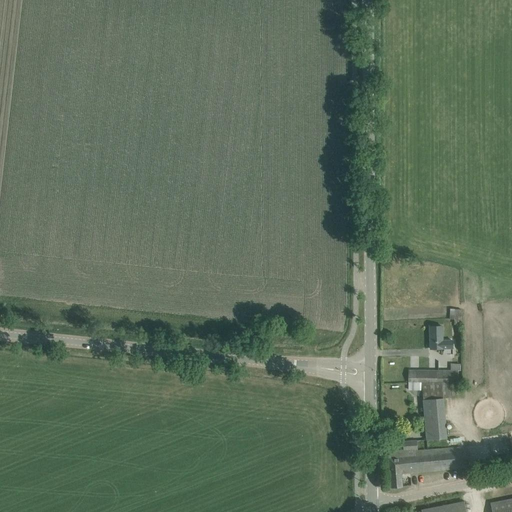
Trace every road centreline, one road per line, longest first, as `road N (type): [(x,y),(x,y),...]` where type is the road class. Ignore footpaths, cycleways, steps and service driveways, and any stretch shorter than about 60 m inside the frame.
road 1 (tertiary): [(0,334),(370,371)]
road 2 (tertiary): [(370,371),(367,0)]
road 3 (unclassified): [(371,503),(511,473)]
road 4 (tertiary): [(371,503),(370,371)]
